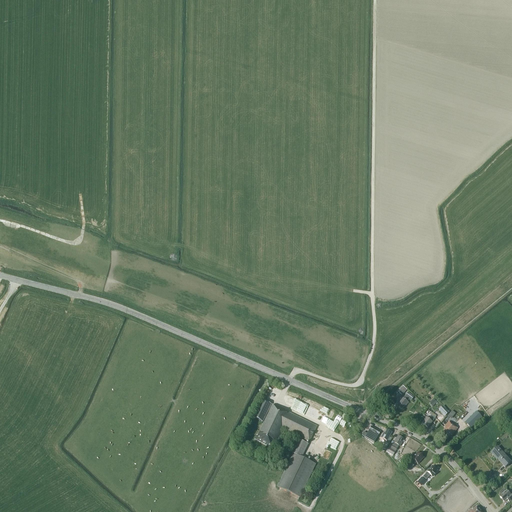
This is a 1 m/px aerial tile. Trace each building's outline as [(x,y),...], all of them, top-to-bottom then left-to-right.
[(398,392),(402,396),(407,390),(403,387),(398,392)] [(307,404),(309,399),(293,392),(290,397),(294,398),(290,408),(293,409),(297,400),(307,404)] [(403,399),(397,407),(402,410),(405,405),(405,406),(407,404),(408,402),(407,402),(409,400),(410,400),(413,396),(408,392),(403,399)] [(262,400),(255,413),(264,418),(271,404),(262,400)] [(316,427),(272,405),(261,428),(258,436),(256,435),(254,440),(273,449),(275,444),(274,444),(275,442),(276,443),(283,429),(309,442),(316,427)] [(439,410),(445,416),(449,413),(443,406),(439,410)] [(426,418),(421,424),(427,428),(435,419),(431,416),(429,418),(425,414),(424,416),(426,418)] [(436,420),(440,423),(445,417),(441,414),(436,420)] [(457,429),(448,422),(444,428),(445,429),(440,435),(447,440),(451,434),(453,435),(457,429)] [(371,426),(369,431),(367,434),(364,432),(362,436),(374,443),(380,432),(371,426)] [(389,437),(392,433),(387,430),(384,435),(383,434),(381,438),(387,441),(385,445),(384,445),(382,448),(385,450),(392,439),(389,437)] [(358,434),(353,439),(351,437),(345,441),(349,445),(359,436),(358,434)] [(393,456),(395,452),(399,446),(400,446),(404,440),(398,436),(394,443),(393,445),(391,444),(386,452),(393,456)] [(293,454),(277,487),(300,498),(316,464),(302,458),(308,444),(299,440),(292,453),(293,454)] [(498,447),(491,453),(495,457),(495,456),(505,468),(511,463),(498,447)] [(411,462),(409,464),(407,463),(405,465),(410,470),(415,465),(414,465),(416,463),(418,464),(424,458),(418,453),(412,459),(413,460),(411,462)] [(423,477),(426,480),(430,475),(431,477),(432,476),(433,477),(435,474),(435,473),(437,471),(432,467),(429,470),(427,472),(423,477)] [(422,477),(418,482),(421,486),(426,481),(422,477)] [(510,502),(511,500),(511,493),(511,495),(507,491),(505,492),(505,491),(504,491),(501,493),(502,494),(502,495),(500,497),(504,502),(507,499),(510,502)]
